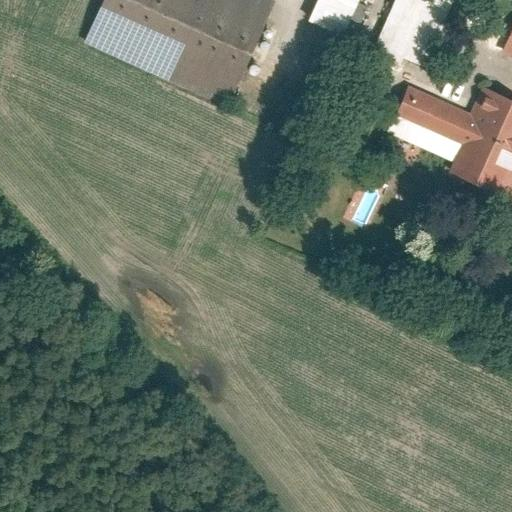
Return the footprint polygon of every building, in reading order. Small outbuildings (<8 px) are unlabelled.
[(111,0),(91,45),(235,111),(281,9),(260,0),(111,0)] [(325,0),(317,20),(353,36),(368,0),(325,0)] [(447,0),(402,0),(378,52),(424,73),(456,4),(447,0)] [(511,106),(488,96),(480,116),(412,87),(399,118),(466,147),(454,175),(509,198),(511,192),(511,106)] [(368,187),(356,219),(368,224),(380,192),(368,187)]
